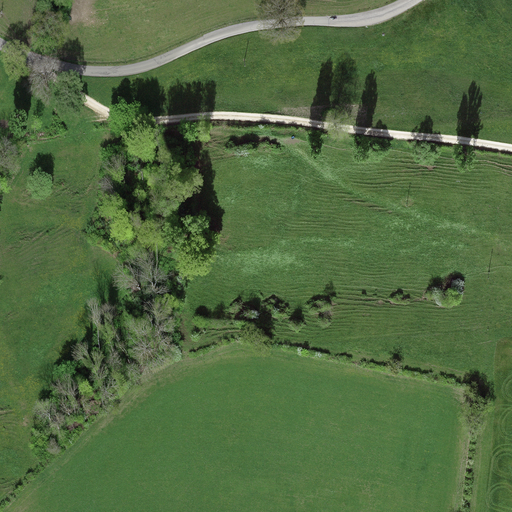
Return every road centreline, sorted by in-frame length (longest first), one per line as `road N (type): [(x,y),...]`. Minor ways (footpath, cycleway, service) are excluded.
road 1 (track): [(45,62),(82,99),(127,120),(273,120),(511,149)]
road 2 (unclassified): [(0,38),(73,70),(143,68),(261,24),(382,16),(414,0)]
